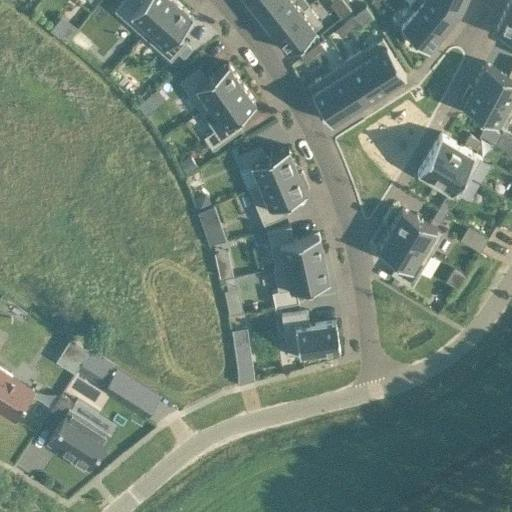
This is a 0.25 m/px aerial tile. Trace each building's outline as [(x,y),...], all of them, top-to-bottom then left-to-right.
[(121,0),(115,8),(143,33),(172,0),(121,0)] [(178,0),(172,0),(143,33),(171,58),(178,51),(186,41),(187,40),(177,31),(193,13),(178,0)] [(248,0),(260,14),(278,0),(248,0)] [(278,0),(260,14),(273,31),(308,4),(310,2),(307,0),(278,0)] [(415,6),(443,30),(460,10),(444,0),(410,0),(409,2),(415,7),(415,6)] [(444,0),(460,10),(464,0),(444,0)] [(308,4),(273,31),(287,49),(322,22),(308,4)] [(415,6),(415,7),(401,24),(429,47),(443,30),(415,6)] [(511,8),(506,6),(496,28),(511,35),(511,49),(511,50),(511,8)] [(360,20),(354,12),(345,20),(351,27),(360,20)] [(345,20),(335,27),(341,35),(351,27),(345,20)] [(382,36),(364,47),(363,48),(387,85),(406,73),(382,36)] [(310,47),(316,54),(326,47),(320,40),(310,47)] [(186,41),(178,51),(184,57),(193,47),(186,41)] [(343,58),(344,60),(345,59),(368,97),(387,85),(363,48),(364,47),(363,45),(343,58)] [(316,54),(310,47),(301,55),(307,62),(316,54)] [(344,60),(327,71),(350,108),(368,97),(345,59),(344,60)] [(199,64),(179,78),(201,109),(242,80),(228,60),(207,75),(199,64)] [(485,60),(474,81),(511,101),(511,100),(510,99),(511,94),(511,65),(508,72),(485,60)] [(350,108),(327,71),(307,83),(331,120),(350,108)] [(242,80),(201,109),(214,127),(204,134),(213,147),(242,127),(234,115),(256,100),(242,80)] [(469,83),(462,97),(465,98),(462,102),(505,125),(511,111),(511,101),(474,81),(472,85),(469,83)] [(145,96),(137,102),(146,113),(155,106),(146,95),(145,96)] [(191,116),(201,132),(211,126),(201,110),(191,116)] [(486,122),(480,132),(496,142),(502,131),(486,122)] [(441,131),(429,150),(470,175),(482,156),(441,131)] [(470,132),(465,140),(476,146),(480,138),(470,132)] [(261,142),(238,151),(244,165),(251,162),(260,182),(249,186),(249,187),(297,167),(289,146),(288,145),(287,145),(266,154),(261,142)] [(429,150),(417,169),(459,194),(470,175),(429,150)] [(190,153),(179,160),(187,171),(197,164),(190,153)] [(297,167),(249,187),(264,222),(286,213),(281,200),(307,189),(307,188),(306,188),(305,185),(308,183),(302,170),(299,171),(297,167)] [(202,191),(194,194),(199,205),(210,201),(207,193),(202,191)] [(445,195),(439,206),(447,210),(453,200),(445,195)] [(401,206),(390,226),(431,251),(443,230),(402,205),(401,206)] [(439,206),(432,216),(440,221),(447,210),(439,206)] [(219,223),(204,228),(209,241),(225,238),(219,223)] [(291,223),(267,228),(275,264),(273,265),(273,266),(275,265),(324,254),(319,231),(294,236),(291,223)] [(378,245),(377,246),(398,259),(391,271),(412,283),(431,251),(390,226),(378,245)] [(278,288),(272,289),(275,304),(299,300),(296,285),(329,278),(324,254),(275,265),(273,266),(278,288)] [(232,266),(218,269),(219,275),(233,272),(232,266)] [(307,308),(282,312),(287,353),(303,350),(303,354),(318,352),(318,348),(340,345),(336,318),(309,322),(307,308)] [(250,346),(235,348),(237,360),(252,358),(250,346)] [(89,348),(77,366),(89,374),(101,355),(89,348)] [(161,393),(117,365),(104,385),(148,413),(161,393)] [(0,408),(15,418),(25,401),(34,387),(0,366),(0,408)] [(63,416),(48,438),(60,446),(59,447),(73,456),(71,459),(83,467),(85,464),(88,465),(109,432),(70,406),(74,399),(61,391),(51,408),(63,416)]
